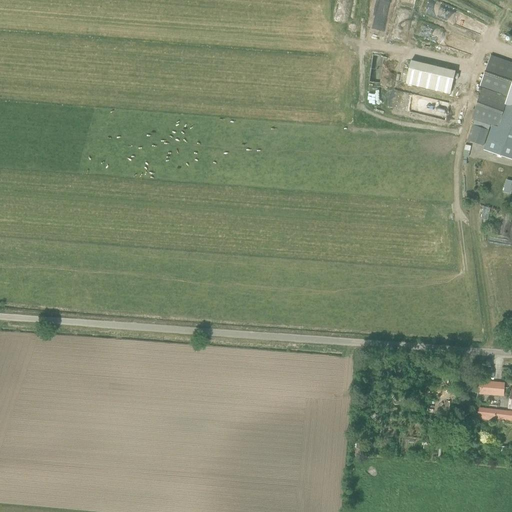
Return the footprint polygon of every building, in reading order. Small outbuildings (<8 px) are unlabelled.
[(374,55),(374,68),(371,68),(371,82),(382,82),(383,56),(374,55)] [(511,63),(491,56),(480,87),(482,88),(471,119),(491,125),(483,150),(511,159),(511,63)] [(436,67),(430,90),(450,95),(455,71),(436,67)] [(472,125),(469,132),(466,141),(483,147),(489,130),(473,125),(472,125)] [(510,194),(511,190),(511,180),(506,179),(503,193),(510,194)] [(471,382),(472,366),(461,365),(453,365),(452,375),(453,375),(451,391),(464,391),(465,382),(471,382)] [(481,381),(480,394),(503,397),(504,383),(481,381)] [(494,419),(511,420),(511,412),(479,408),(477,419),(494,421),(494,419)]
